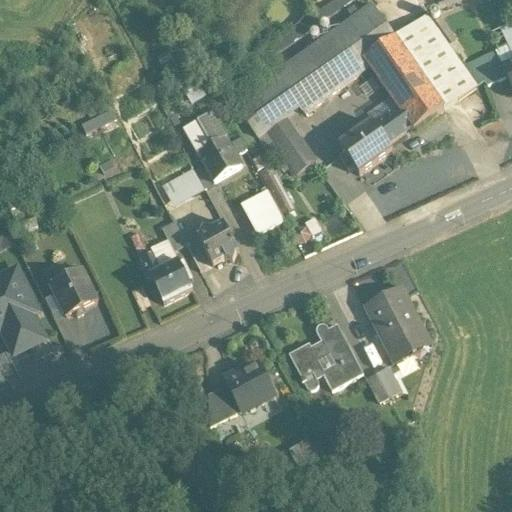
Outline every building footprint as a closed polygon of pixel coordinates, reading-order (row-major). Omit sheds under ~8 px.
[(236,102),(258,134),(268,128),(297,171),(316,158),(291,120),(369,68),(364,59),(395,39),(375,9),(371,4),(276,68),(279,73),(236,102)] [(476,88),(427,16),(395,39),(444,110),(476,88)] [(511,29),(510,24),(489,34),(497,52),(511,45),(511,29)] [(444,110),(395,39),(364,59),(369,68),(399,110),(411,128),(414,131),(444,110)] [(511,45),(497,52),(494,53),(500,69),(511,63),(511,45)] [(500,69),(494,53),(490,55),(497,72),(500,70),(500,69)] [(490,55),(468,64),(485,88),(505,80),(500,70),(497,72),(490,55)] [(511,63),(500,69),(505,80),(511,96),(511,63)] [(120,124),(114,110),(83,122),(89,137),(120,124)] [(399,110),(375,126),(388,144),(411,128),(399,110)] [(185,132),(204,166),(214,183),(241,168),(236,158),(247,151),(241,141),(230,147),(212,117),(185,132)] [(372,122),(338,146),(343,153),(352,166),(358,175),(392,151),(388,144),(375,126),(372,122)] [(343,153),(338,157),(347,170),(352,166),(343,153)] [(251,160),(267,190),(281,216),(295,208),(272,165),(266,168),(260,155),(251,160)] [(204,189),(214,183),(204,166),(194,172),(204,189)] [(183,171),(162,183),(173,204),(202,188),(191,167),(183,171)] [(267,190),(242,203),(259,234),(284,221),(281,216),(267,190)] [(30,211),(6,223),(12,235),(36,222),(30,211)] [(173,221),(160,228),(173,252),(186,245),(173,221)] [(212,227),(203,224),(200,233),(196,235),(212,265),(223,258),(232,261),(235,252),(238,251),(222,221),(212,227)] [(174,263),(163,245),(164,245),(163,244),(151,249),(152,249),(161,269),(174,263)] [(151,249),(139,255),(149,275),(161,269),(152,249),(151,249)] [(161,269),(149,275),(163,304),(192,290),(178,261),(174,263),(161,269)] [(34,307),(16,270),(0,277),(0,331),(2,330),(14,355),(44,340),(29,309),(34,307)] [(79,270),(49,286),(65,318),(95,303),(79,270)] [(138,284),(124,291),(136,314),(149,306),(138,284)] [(402,292),(365,310),(363,306),(361,307),(392,367),(394,366),(391,361),(427,343),(430,348),(432,347),(402,287),(400,288),(402,292)] [(310,348),(308,344),(288,355),(302,380),(300,381),(302,384),(303,383),(306,388),(308,390),(310,391),(313,391),(315,390),(317,388),(318,385),(317,383),(316,380),(323,377),(331,392),(362,376),(336,326),(328,330),(326,327),(323,326),(320,326),(317,328),(316,331),(316,333),(321,342),(310,348)] [(258,367),(240,375),(238,372),(224,379),(229,388),(241,412),(273,397),(258,367)] [(401,393),(388,368),(375,375),(377,379),(387,397),(388,399),(401,393)] [(387,397),(377,379),(365,385),(374,404),(387,397)] [(229,388),(208,396),(209,428),(241,412),(229,388)]
